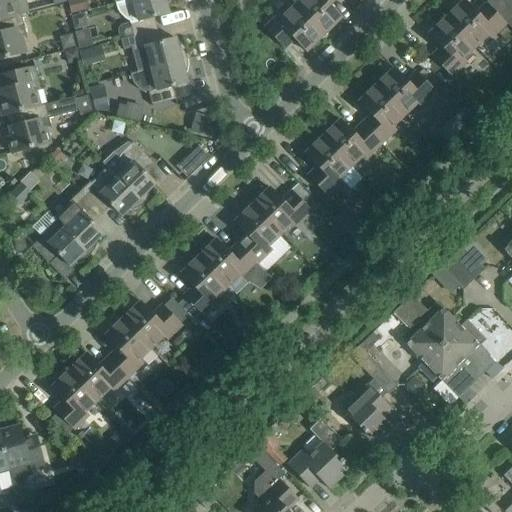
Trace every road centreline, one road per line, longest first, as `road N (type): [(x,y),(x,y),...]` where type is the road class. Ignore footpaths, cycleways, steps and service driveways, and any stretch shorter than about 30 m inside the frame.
road 1 (tertiary): [(128,511),(511,142)]
road 2 (residential): [(41,339),(255,134)]
road 3 (residential): [(255,134),(396,0)]
road 4 (residential): [(202,0),(227,94),(255,134)]
road 5 (residential): [(426,472),(511,386)]
